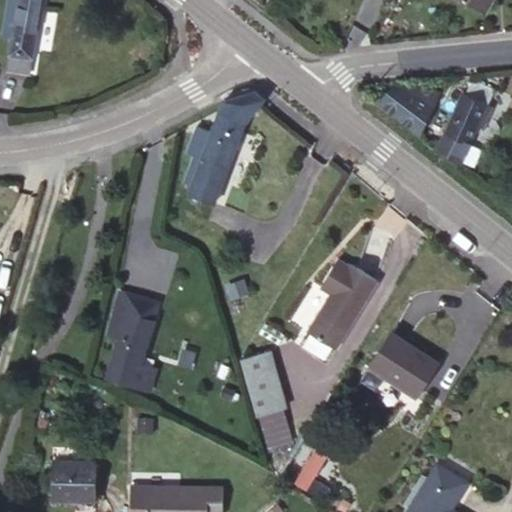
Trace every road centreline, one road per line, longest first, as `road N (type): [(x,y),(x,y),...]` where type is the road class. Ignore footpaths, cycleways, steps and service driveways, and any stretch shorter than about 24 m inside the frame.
road 1 (residential): [(0,152),(84,137),(153,110),(210,79),(244,44)]
road 2 (secondary): [(311,94),(511,255)]
road 3 (residential): [(311,94),(361,65),(511,48)]
